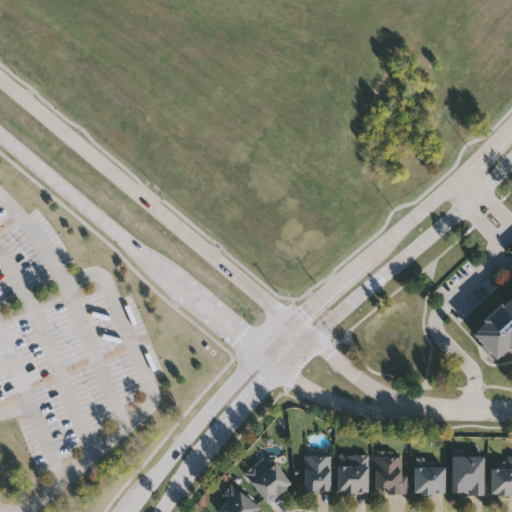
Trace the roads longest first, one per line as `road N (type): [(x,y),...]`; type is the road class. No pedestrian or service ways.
road 1 (secondary): [(511,124),(256,354),(127,511)]
road 2 (tertiary): [(312,337),(0,74)]
road 3 (tertiary): [(0,136),(278,371)]
road 4 (secondary): [(278,371),(511,157)]
road 5 (secondary): [(164,511),(278,371)]
road 6 (tertiary): [(278,371),(320,401),(370,414),(411,409)]
road 7 (tertiary): [(411,409),(312,337)]
